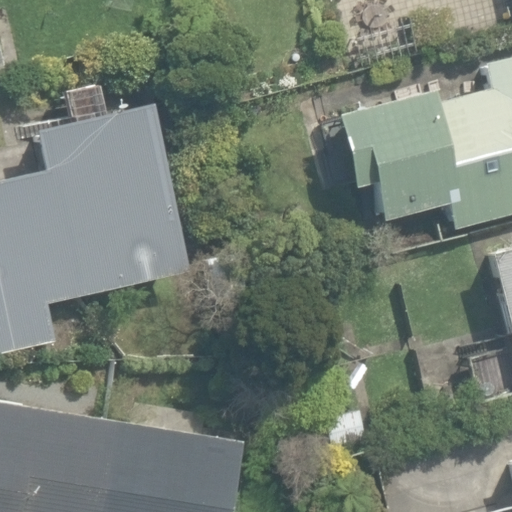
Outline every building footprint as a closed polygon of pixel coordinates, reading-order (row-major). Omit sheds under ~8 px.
[(441,199),(448,226),(511,209),(511,51),(475,62),(481,85),(426,99),(423,87),(326,113),(345,184),(363,179),(373,217),(441,199)] [(0,174),(0,349),(48,338),(38,299),(174,267),(135,101),(86,112),(81,85),(53,91),(59,119),(23,127),(32,167),(0,174)] [(511,242),(480,251),(511,376),(511,242)] [(0,511),(217,511),(230,438),(0,400),(0,511)] [(323,414),(330,445),(364,437),(357,406),(323,414)] [(511,511),(511,458),(503,461),(511,499),(511,511)]
